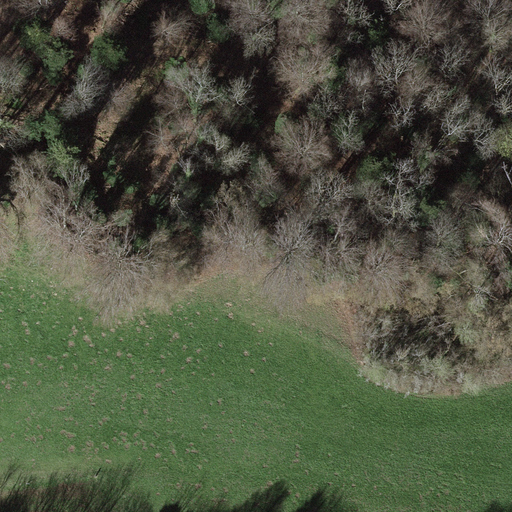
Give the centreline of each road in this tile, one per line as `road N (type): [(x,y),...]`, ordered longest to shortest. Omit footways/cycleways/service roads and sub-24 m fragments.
road 1 (track): [(0,7),(145,50),(221,60),(274,87)]
road 2 (track): [(0,497),(60,491),(115,497),(141,511)]
